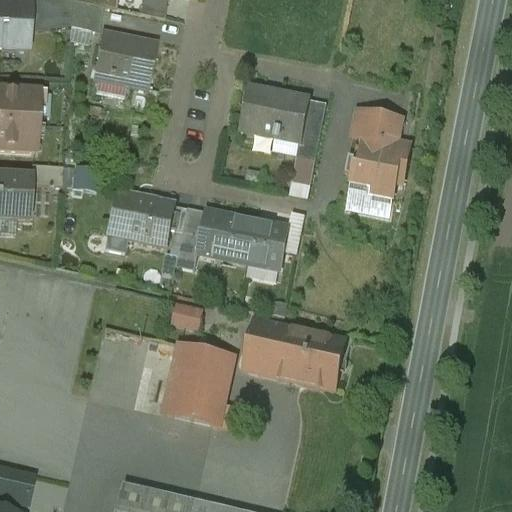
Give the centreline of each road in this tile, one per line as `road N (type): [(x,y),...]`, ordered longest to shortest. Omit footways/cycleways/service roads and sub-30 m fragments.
road 1 (secondary): [(491,0),(395,511)]
road 2 (residential): [(208,49),(188,56),(162,180),(203,189),(228,62)]
road 3 (unknown): [(413,416),(269,387)]
